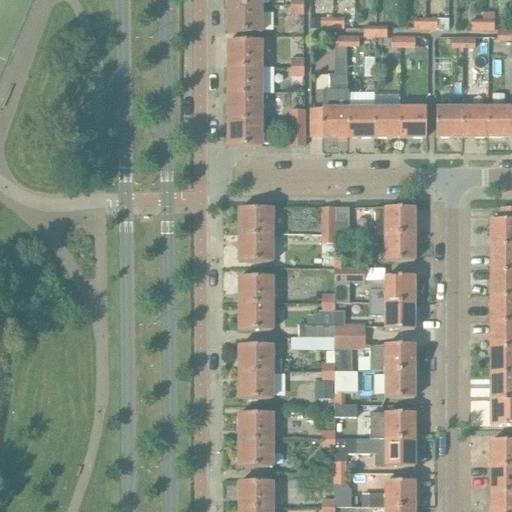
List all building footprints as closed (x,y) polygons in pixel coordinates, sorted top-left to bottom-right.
[(262,7),(227,7),(227,34),(262,34),(262,7)] [(303,16),(303,7),(290,7),(290,16),(303,16)] [(320,30),(331,30),(331,19),(320,19),(320,30)] [(344,19),(331,19),(331,30),(344,30),(344,19)] [(424,31),(424,20),(414,20),(414,31),(424,31)] [(424,20),(424,31),(437,31),(437,20),(424,20)] [(494,21),(478,20),(477,32),(494,32),(494,21)] [(375,28),(364,27),(363,38),(375,38),(375,28)] [(375,38),(386,39),(387,28),(375,28),(375,38)] [(511,31),(497,32),(497,43),(511,42),(511,31)] [(347,48),(347,38),(335,37),(335,47),(335,75),(329,75),(329,91),(322,91),(322,110),(310,110),(310,139),(322,138),(322,139),(348,139),(348,110),(348,91),(347,91),(346,48),(347,48)] [(359,38),(347,38),(347,48),(358,48),(359,38)] [(402,48),(403,38),(391,38),(391,48),(402,48)] [(403,38),(402,48),(414,48),(415,38),(403,38)] [(451,49),(462,50),(462,39),(451,39),(451,49)] [(462,39),(462,50),(475,50),(475,39),(462,39)] [(227,42),(227,69),(262,68),(262,42),(227,42)] [(291,59),(291,68),(304,68),(303,59),(291,59)] [(275,93),(274,67),(265,67),(266,94),(275,93)] [(227,95),(262,95),(262,68),(227,69),(227,95)] [(304,68),(291,68),(291,78),(304,78),(304,68)] [(262,121),(262,95),(227,95),(228,121),(262,121)] [(436,139),(462,139),(462,109),(436,109),(436,139)] [(462,109),(462,139),(488,139),(487,109),(462,109)] [(488,139),(511,138),(511,109),(487,109),(488,139)] [(348,110),(348,139),(374,139),(374,110),(348,110)] [(399,110),(374,110),(374,139),(400,139),(399,110)] [(426,110),(399,110),(400,139),(426,139),(426,110)] [(290,121),(304,121),(304,111),(290,111),(290,121)] [(262,121),(228,121),(228,148),(262,148),(262,121)] [(304,121),(290,121),(290,148),(304,148),(304,121)] [(490,247),(511,247),(511,208),(501,209),(501,221),(490,221),(490,247)] [(238,236),(272,236),(272,209),(238,209),(238,236)] [(349,236),(349,209),(336,209),(336,236),(349,236)] [(375,209),(375,236),(414,236),(414,209),(375,209)] [(321,210),(321,236),(335,236),(335,210),(321,210)] [(272,236),(238,236),(238,263),(273,263),(272,236)] [(334,245),(335,236),(321,236),(321,245),(334,245)] [(414,236),(375,236),(385,236),(385,262),(414,262),(414,236)] [(511,247),(490,247),(490,257),(490,273),(511,272),(511,247)] [(345,270),(345,258),(334,258),(334,271),(345,270)] [(365,283),(364,270),(345,270),(334,271),(334,284),(365,283)] [(490,299),(511,298),(511,272),(490,273),(490,299)] [(368,291),(369,304),(414,304),(414,277),(384,277),(384,291),(368,291)] [(238,278),(238,305),(272,305),(272,278),(238,278)] [(334,305),(334,295),(322,295),(322,305),(334,305)] [(511,298),(490,299),(490,324),(511,324),(511,298)] [(414,331),(414,304),(369,304),(369,317),(384,317),(384,331),(414,331)] [(272,332),(272,305),(238,305),(238,332),(272,332)] [(322,305),(322,314),(334,314),(334,312),(334,305),(322,305)] [(334,338),(334,339),(365,339),(365,325),(345,325),(345,312),(334,312),(334,314),(334,325),(334,338)] [(490,350),(511,350),(511,324),(490,324),(490,350)] [(313,338),(334,338),(334,325),(304,326),(304,338),(313,338)] [(334,351),(334,339),(334,338),(313,338),(313,351),(334,351)] [(365,339),(334,339),(334,351),(334,363),(334,373),(351,372),(350,351),(365,351),(365,339)] [(238,346),(238,373),(272,373),(272,346),(238,346)] [(370,348),(369,373),(385,373),(414,373),(414,346),(385,346),(380,346),(370,348)] [(511,375),(511,350),(490,350),(490,375),(511,375)] [(322,373),(334,373),(334,363),(322,363),(322,373)] [(272,400),(272,373),(238,373),(238,400),(272,400)] [(334,383),(334,373),(322,373),(322,383),(333,383),(334,383)] [(414,373),(385,373),(385,399),(414,399),(414,373)] [(511,375),(490,375),(490,401),(511,401),(511,375)] [(322,383),(315,383),(315,400),(333,400),(333,383),(322,383)] [(334,395),(334,405),(345,405),(345,395),(334,395)] [(511,401),(490,401),(490,427),(511,427),(511,401)] [(345,407),(345,405),(334,405),(334,419),(357,419),(356,406),(345,407)] [(238,415),(238,441),(272,441),(272,414),(238,415)] [(370,441),(374,441),(414,441),(414,414),(370,414),(370,441)] [(321,431),(321,441),(334,441),(334,431),(321,431)] [(272,441),(238,441),(238,468),(272,468),(272,441)] [(334,441),(321,441),(321,450),(334,450),(334,441)] [(334,450),(334,475),(334,476),(344,476),(344,453),(356,453),(356,441),(334,441),(334,450)] [(414,468),(414,441),(374,441),(374,468),(414,468)] [(511,441),(490,442),(490,468),(511,467),(511,441)] [(511,493),(511,467),(490,468),(490,494),(511,493)] [(333,509),(334,476),(334,475),(332,475),(298,475),(298,489),(304,489),(304,501),(321,501),(321,510),(333,510),(333,509)] [(344,476),(334,476),(333,509),(335,509),(335,508),(348,507),(348,491),(344,486),(344,476)] [(362,496),(362,509),(382,509),(384,509),(414,509),(414,483),(384,482),(384,496),(362,496)] [(238,483),(238,510),(272,510),(272,483),(238,483)] [(511,511),(511,493),(490,494),(490,511),(511,511)]
